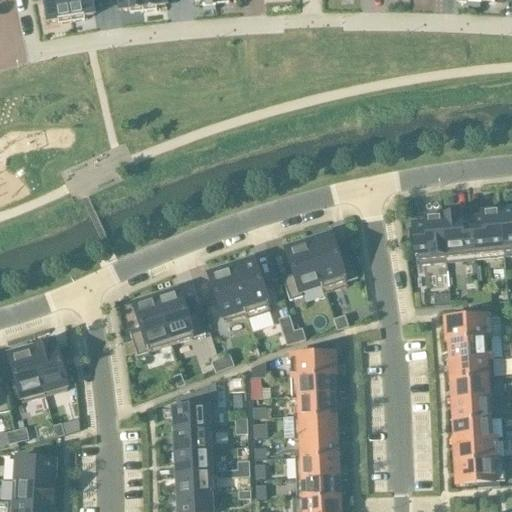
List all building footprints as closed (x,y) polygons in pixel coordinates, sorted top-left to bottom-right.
[(42,0),(47,24),(57,23),(57,26),(71,24),(66,0),(42,0)] [(66,0),(71,24),(83,22),(83,18),(93,17),(90,0),(66,0)] [(116,0),(118,13),(129,12),(129,15),(142,14),(140,0),(116,0)] [(140,0),(142,14),(155,12),(155,8),(165,7),(164,0),(140,0)] [(501,212),(498,212),(503,260),(511,258),(511,208),(500,210),(501,212)] [(481,220),(470,221),(474,262),(503,260),(498,212),(496,213),(495,210),(484,211),(484,214),(481,214),(481,220)] [(443,218),(441,218),(446,265),(474,262),(470,221),(459,222),(458,216),(455,217),(455,214),(443,215),(443,218)] [(424,225),(412,226),(416,268),(446,265),(441,218),(438,218),(438,216),(426,217),(427,219),(423,220),(424,225)] [(310,243),(307,244),(324,298),(347,290),(359,287),(350,259),(338,263),(330,237),(326,238),(325,236),(310,241),(310,243)] [(293,277),(282,281),(291,309),(324,298),(307,244),(304,245),(304,243),(288,248),(288,250),(285,252),(293,277)] [(233,268),(230,269),(244,312),(247,321),(270,314),(267,305),(253,262),(249,263),(248,261),(235,266),(233,266),(233,267),(233,268)] [(211,275),(208,277),(222,320),(244,312),(230,269),(227,270),(227,268),(211,273),(211,275)] [(155,300),(170,347),(171,347),(193,340),(204,336),(197,314),(186,318),(177,292),(174,294),(173,292),(157,297),(158,299),(156,299),(155,300)] [(489,294),(477,295),(478,307),(490,306),(489,294)] [(477,295),(465,295),(466,307),(478,307),(477,295)] [(449,296),(433,297),(433,309),(449,308),(449,296)] [(141,333),(129,336),(136,358),(170,347),(155,300),(152,301),(151,299),(143,301),(135,304),(136,306),(132,307),(141,333)] [(344,318),(337,321),(341,332),(345,331),(348,330),(344,318)] [(489,318),(443,321),(445,344),(447,344),(447,341),(490,339),(489,318)] [(301,331),(294,334),(297,345),(302,343),(305,342),(301,331)] [(294,334),(282,337),(286,349),(297,345),(294,334)] [(490,339),(447,341),(447,344),(448,362),(491,359),(490,339)] [(34,350),(31,351),(44,399),(45,399),(44,394),(66,388),(54,344),(50,346),(49,343),(33,348),(34,350)] [(12,356),(8,357),(21,406),(44,399),(31,351),(28,352),(27,350),(11,354),(12,356)] [(334,356),(289,358),(290,378),(333,376),(333,379),(335,379),(334,356)] [(221,360),(218,362),(222,373),(226,371),(230,369),(233,368),(229,357),(221,360)] [(491,359),(448,362),(449,383),(492,380),(491,359)] [(218,362),(210,365),(214,376),(222,373),(218,362)] [(260,369),(250,370),(251,381),(261,381),(260,369)] [(180,376),(172,379),(177,391),(184,388),(180,376)] [(333,376),(290,378),(291,399),(334,397),(333,379),(333,376)] [(492,380),(449,383),(451,403),(488,401),(494,401),(492,380)] [(0,415),(9,414),(2,387),(0,387),(0,415)] [(261,388),(251,388),(251,400),(261,400),(261,388)] [(189,395),(176,400),(176,410),(189,409),(189,395)] [(334,397),(291,399),(291,401),(296,401),(297,418),(292,419),(292,420),(335,418),(334,397)] [(488,401),(451,403),(452,424),(490,422),(488,401)] [(176,410),(172,410),(174,433),(206,431),(206,432),(213,432),(213,431),(212,408),(204,409),(189,409),(176,410)] [(265,410),(252,411),(252,421),(266,421),(265,410)] [(335,418),(292,420),(293,440),(336,438),(335,418)] [(246,421),(234,421),(234,429),(247,429),(246,421)] [(490,422),(452,424),(453,445),(496,442),(495,421),(490,422)] [(61,426),(52,428),(56,440),(59,439),(64,438),(61,426)] [(266,427),(253,427),(253,441),(267,440),(266,427)] [(247,429),(234,429),(235,438),(247,437),(247,429)] [(25,431),(14,433),(16,445),(28,442),(25,431)] [(206,431),(174,433),(175,454),(207,453),(207,452),(214,451),(213,432),(206,432),(206,431)] [(14,433),(6,435),(8,447),(16,445),(14,433)] [(336,438),(293,440),(293,442),(298,441),(299,459),(294,459),(294,461),(337,459),(336,438)] [(496,442),(453,445),(455,465),(502,462),(501,461),(497,461),(496,442)] [(207,453),(175,454),(176,476),(208,474),(215,474),(214,452),(214,451),(207,452),(207,453)] [(265,451),(254,452),(254,461),(266,461),(265,451)] [(337,459),(294,461),(295,482),(338,480),(337,459)] [(12,482),(12,483),(16,484),(53,486),(53,485),(53,477),(54,477),(54,476),(53,476),(53,472),(54,472),(54,471),(54,467),(54,465),(54,463),(44,463),(28,462),(17,461),(14,461),(12,482)] [(502,462),(455,465),(456,486),(499,483),(503,483),(502,462)] [(248,464),(236,464),(236,473),(249,472),(248,464)] [(264,468),(254,468),(255,481),(265,481),(264,468)] [(249,472),(236,473),(237,481),(249,480),(249,472)] [(208,474),(176,476),(177,497),(209,496),(212,496),(212,497),(216,496),(216,495),(215,474),(208,474)] [(296,500),(291,500),(291,503),(339,500),(338,480),(295,482),(296,500)] [(11,504),(11,505),(52,507),(52,498),(52,494),(53,493),(53,492),(52,492),(53,488),(53,486),(16,484),(12,483),(11,504)] [(265,488),(255,488),(256,502),(266,501),(265,488)] [(250,493),(238,494),(238,502),(250,502),(250,493)] [(209,496),(177,497),(178,511),(213,511),(212,497),(212,496),(209,496)] [(339,511),(339,500),(291,503),(291,511),(339,511)]
